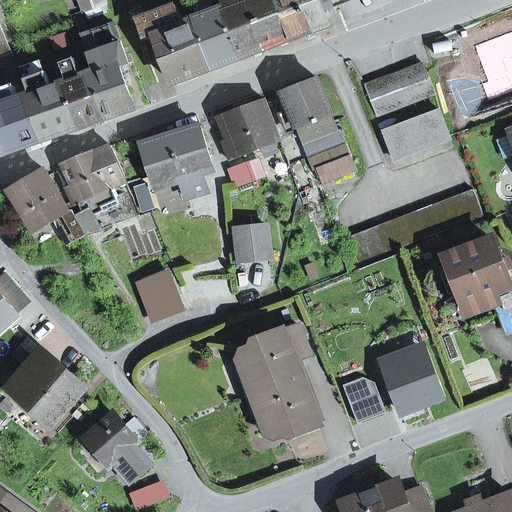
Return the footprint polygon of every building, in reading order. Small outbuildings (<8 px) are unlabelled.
[(80,0),(85,12),(105,4),(103,0),(80,0)] [(193,20),(211,69),(238,59),(219,10),(213,12),(208,0),(199,0),(195,2),(200,17),(193,20)] [(219,10),(238,59),(264,49),(245,0),(243,0),(238,2),(237,0),(223,0),(226,7),(219,10)] [(245,0),(264,49),(291,40),(275,0),(245,0)] [(275,0),(291,40),(329,25),(323,10),(334,6),(331,0),(275,0)] [(155,36),(173,83),(211,69),(193,20),(182,23),(176,5),(140,19),(147,39),(155,36)] [(88,74),(105,119),(135,109),(120,66),(129,63),(114,20),(82,31),(96,71),(88,74)] [(0,25),(0,56),(11,52),(0,25)] [(60,84),(77,129),(105,119),(88,74),(82,76),(75,59),(62,64),(68,81),(60,84)] [(25,79),(46,72),(42,60),(21,68),(25,79)] [(434,94),(424,65),(367,87),(377,115),(434,94)] [(25,96),(41,142),(77,129),(60,84),(51,87),(46,72),(25,79),(31,94),(25,96)] [(310,156),(343,143),(318,80),(283,94),(290,112),(282,116),(289,131),(299,127),(310,156)] [(0,136),(7,154),(41,142),(25,96),(19,99),(14,86),(0,91),(0,136)] [(223,142),(230,161),(263,148),(275,143),(281,140),(266,101),(222,118),(230,139),(223,142)] [(411,121),(422,149),(450,138),(440,110),(411,121)] [(384,131),(394,159),(422,149),(411,121),(384,131)] [(144,143),(151,165),(208,149),(201,126),(144,143)] [(511,157),(511,134),(497,140),(505,160),(511,157)] [(266,155),(278,151),(275,143),(263,148),(266,155)] [(310,156),(316,171),(317,170),(349,157),(343,143),(310,156)] [(83,213),(91,209),(94,214),(119,204),(112,187),(126,181),(111,146),(64,166),(66,169),(60,172),(68,189),(66,190),(73,204),(78,202),(83,213)] [(202,173),(214,170),(208,149),(151,165),(158,186),(182,179),(188,199),(207,193),(202,173)] [(356,171),(350,157),(349,157),(317,170),(323,185),(356,171)] [(253,178),(265,173),(261,160),(249,164),(253,178)] [(230,171),(235,184),(253,178),(249,164),(230,171)] [(67,206),(47,172),(12,192),(36,233),(71,212),(67,206)] [(148,184),(135,188),(139,198),(151,194),(148,184)] [(474,189),(460,195),(470,222),(484,216),(474,189)] [(139,198),(143,212),(155,208),(151,194),(139,198)] [(456,227),(470,222),(460,195),(446,200),(456,227)] [(446,200),(432,205),(442,232),(456,227),(446,200)] [(71,212),(74,217),(76,216),(83,213),(78,202),(73,204),(67,206),(71,212)] [(432,205),(418,211),(428,237),(442,232),(432,205)] [(83,213),(76,216),(87,235),(102,230),(94,214),(91,209),(83,213)] [(418,211),(404,216),(414,243),(428,237),(418,211)] [(69,245),(87,235),(76,216),(74,217),(59,225),(69,245)] [(404,216),(390,222),(400,248),(414,243),(404,216)] [(390,222),(376,227),(386,254),(400,248),(390,222)] [(236,230),(239,260),(272,257),(268,227),(236,230)] [(376,227),(362,232),(372,259),(386,254),(376,227)] [(372,259),(362,232),(348,238),(358,264),(372,259)] [(446,257),(450,267),(446,276),(452,290),(460,294),(464,304),(492,294),(498,308),(506,331),(511,328),(511,289),(493,240),(446,257)] [(142,285),(157,323),(182,313),(167,275),(142,285)] [(0,293),(0,329),(18,314),(0,293)] [(469,318),(498,308),(492,294),(464,304),(469,318)] [(301,377),(295,361),(311,355),(300,326),(237,350),(240,360),(254,395),(301,377)] [(406,362),(428,354),(424,346),(402,354),(406,362)] [(28,368),(36,359),(22,347),(14,355),(28,368)] [(28,368),(11,388),(52,424),(83,389),(42,352),(36,359),(28,368)] [(444,397),(428,354),(406,362),(402,354),(382,362),(401,413),(444,397)] [(247,397),(254,395),(240,360),(236,369),(247,398),(247,397)] [(290,435),(318,424),(301,377),(254,395),(268,432),(274,435),(284,432),(290,435)] [(348,398),(376,387),(375,383),(364,378),(344,386),(348,398)] [(348,398),(358,423),(386,413),(376,387),(348,398)] [(258,428),(268,432),(254,395),(247,397),(247,398),(258,428)] [(118,459),(135,479),(150,466),(133,445),(137,442),(126,428),(115,416),(89,439),(111,465),(118,459)] [(148,433),(136,419),(126,428),(137,442),(148,433)] [(345,503),(347,511),(409,511),(403,494),(399,483),(388,487),(345,503)] [(139,508),(167,497),(162,484),(134,495),(139,508)] [(409,511),(430,511),(421,487),(403,494),(409,511)] [(34,511),(1,488),(0,489),(0,490),(29,511),(34,511)] [(29,511),(0,490),(0,511),(29,511)] [(511,511),(511,495),(500,500),(498,503),(493,506),(490,504),(483,507),(481,510),(475,511),(473,511),(471,511),(468,511),(511,511)] [(475,511),(481,510),(483,507),(480,499),(468,504),(471,511),(473,511),(475,511)]
